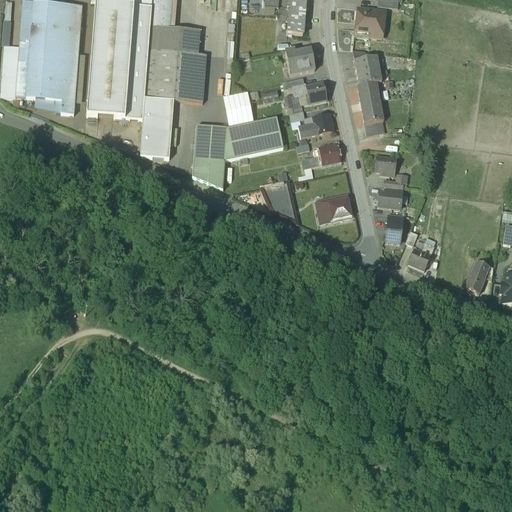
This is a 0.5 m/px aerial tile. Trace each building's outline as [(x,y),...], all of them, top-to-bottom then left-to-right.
[(91,0),(90,9),(95,9),(151,14),(151,0),(91,0)] [(173,0),(151,0),(151,14),(149,32),(171,34),(173,0)] [(235,0),(224,0),(223,11),(235,12),(235,0)] [(278,0),(264,0),(263,13),(277,14),(278,0)] [(383,5),(377,5),(376,13),(396,16),(397,7),(383,5)] [(304,9),(288,8),(285,39),(301,41),(304,9)] [(149,32),(151,14),(95,9),(85,122),(142,127),(143,104),(147,56),(149,32)] [(21,12),(14,108),(60,111),(59,124),(72,125),(77,64),(32,60),(32,54),(28,54),(31,12),(21,12)] [(78,16),(31,12),(28,54),(32,54),(32,60),(77,64),(80,19),(78,16)] [(277,14),(263,13),(262,22),(276,23),(277,14)] [(384,18),(356,15),(353,42),(381,45),(384,18)] [(199,36),(171,34),(149,32),(147,56),(151,56),(157,57),(197,60),(199,36)] [(309,56),(293,59),(292,55),(283,57),(288,81),(313,76),(309,56)] [(154,105),(156,70),(150,70),(151,56),(147,56),(143,104),(154,105)] [(364,57),(351,56),(353,67),(365,64),(364,57)] [(197,60),(157,57),(156,70),(154,105),(173,107),(201,109),(205,61),(197,60)] [(365,64),(353,67),(358,91),(375,88),(381,87),(376,62),(365,64)] [(301,84),(282,88),(283,95),(302,91),(301,84)] [(375,88),(358,91),(357,92),(364,130),(381,127),(382,127),(375,88)] [(322,89),(304,93),(306,100),(298,101),(300,111),(308,109),(308,110),(325,106),(322,89)] [(302,91),(283,95),(284,101),(289,100),(292,100),(293,102),(298,101),(306,100),(304,93),(302,91)] [(289,120),(293,119),(289,100),(284,101),(287,114),(283,115),(284,121),(289,120)] [(292,100),(289,100),(293,119),(302,117),(300,111),(298,101),(293,102),(292,100)] [(154,105),(143,104),(142,127),(139,163),(169,165),(173,107),(154,105)] [(293,119),(289,120),(290,127),(303,125),(302,117),(293,119)] [(324,118),(318,119),(319,122),(312,123),(314,130),(297,134),(300,144),(305,143),(332,137),(329,120),(324,121),(324,118)] [(276,123),(227,133),(195,131),(191,182),(222,195),(224,166),(282,154),(276,123)] [(381,127),(364,130),(366,142),(383,139),(381,127)] [(300,150),(295,151),(297,159),(309,156),(307,149),(300,150)] [(335,151),(318,155),(319,162),(315,163),(317,172),(321,171),(339,168),(335,151)] [(395,165),(376,162),(375,177),(383,178),(383,181),(393,182),(395,165)] [(314,163),(301,166),(303,175),(310,173),(317,172),(315,163),(314,163)] [(312,182),(310,173),(303,175),(304,180),(297,182),(298,185),(312,182)] [(286,178),(278,179),(280,187),(287,185),(286,178)] [(396,181),(395,187),(401,188),(401,189),(405,189),(406,182),(396,181)] [(304,185),(290,188),(291,196),(306,193),(304,185)] [(383,192),(385,193),(401,194),(401,189),(401,188),(395,187),(384,186),(383,192)] [(282,189),(260,194),(266,207),(277,205),(278,212),(287,210),(282,189)] [(401,201),(385,199),(379,198),(377,212),(399,214),(401,201)] [(347,200),(314,207),(319,229),(352,222),(347,200)] [(511,217),(502,216),(501,225),(511,226),(511,217)] [(401,227),(387,225),(385,247),(398,249),(401,227)] [(511,232),(505,231),(502,249),(511,250),(511,232)] [(416,239),(410,237),(405,248),(412,251),(416,239)] [(434,248),(424,244),(422,249),(424,250),(432,253),(434,248)] [(421,259),(413,256),(407,270),(423,277),(429,262),(433,253),(432,253),(424,250),(421,259)] [(488,272),(475,266),(470,278),(484,284),(488,272)] [(488,272),(484,284),(490,286),(492,273),(488,272)] [(470,278),(469,278),(463,293),(478,299),(484,284),(470,278)] [(503,299),(501,308),(511,309),(511,279),(506,279),(504,289),(501,288),(500,298),(503,299)]
